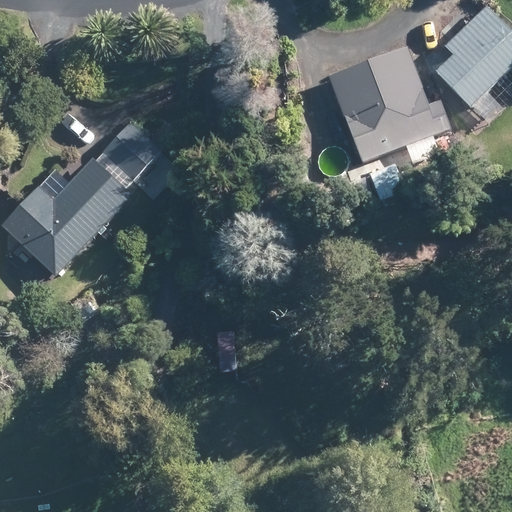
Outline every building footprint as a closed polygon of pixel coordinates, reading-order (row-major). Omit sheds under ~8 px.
[(511,69),(511,34),(488,10),(471,27),(458,40),(449,50),(456,57),(439,75),(473,109),(502,79),(511,69)] [(364,165),(366,164),(439,135),(422,89),(400,98),(396,85),(341,106),(364,165)] [(183,104),(175,87),(150,99),(158,116),(183,104)] [(158,136),(164,142),(176,131),(168,123),(165,126),(156,134),(158,136)] [(161,152),(152,143),(133,125),(106,155),(136,182),(162,152),(161,152)] [(134,199),(127,192),(95,163),(70,189),(55,176),(4,231),(58,281),(134,199)] [(371,176),(382,204),(408,193),(397,166),(387,171),(371,176)] [(238,360),(236,346),(235,332),(219,334),(223,376),(239,374),(238,360)]
